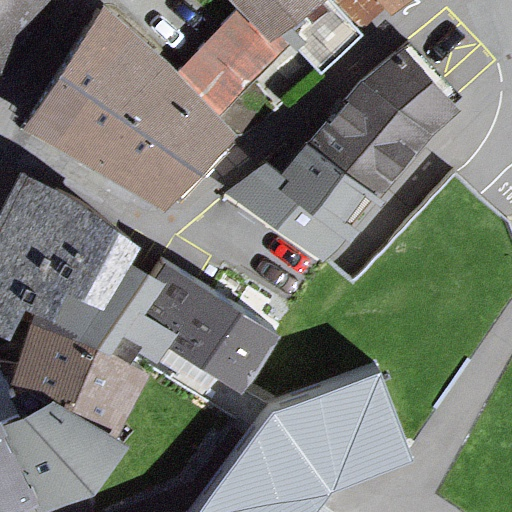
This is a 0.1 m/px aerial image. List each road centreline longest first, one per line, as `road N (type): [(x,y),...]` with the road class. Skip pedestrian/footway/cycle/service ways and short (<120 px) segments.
road 1 (unknown): [(8,83),(144,207),(162,207),(188,195),(388,0)]
road 2 (residential): [(70,0),(0,106)]
